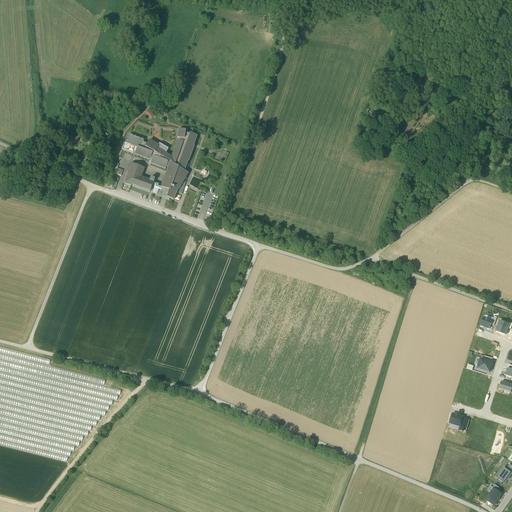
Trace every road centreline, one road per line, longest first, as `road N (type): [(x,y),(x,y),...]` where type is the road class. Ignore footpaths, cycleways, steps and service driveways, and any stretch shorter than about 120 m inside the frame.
road 1 (unclassified): [(258,247),(200,393),(482,511)]
road 2 (unclassified): [(511,313),(374,260),(342,271),(258,247)]
road 3 (track): [(419,279),(340,511)]
road 4 (track): [(222,234),(283,52),(287,1)]
road 5 (track): [(200,393),(0,342)]
road 6 (track): [(27,348),(91,185)]
road 7 (unclassified): [(98,188),(258,247)]
road 8 (track): [(38,511),(147,380)]
